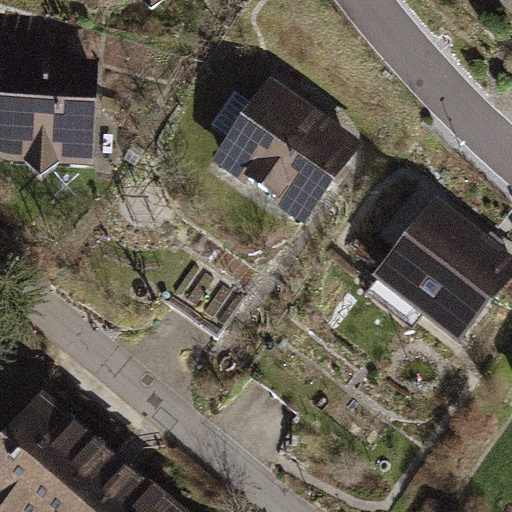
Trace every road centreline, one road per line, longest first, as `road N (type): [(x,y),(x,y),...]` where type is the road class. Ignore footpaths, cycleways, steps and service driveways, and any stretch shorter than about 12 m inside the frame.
road 1 (residential): [(287,511),(0,268)]
road 2 (residential): [(511,164),(405,56),(367,0)]
